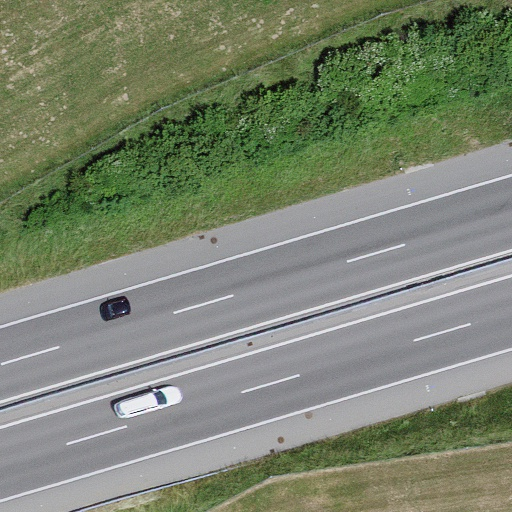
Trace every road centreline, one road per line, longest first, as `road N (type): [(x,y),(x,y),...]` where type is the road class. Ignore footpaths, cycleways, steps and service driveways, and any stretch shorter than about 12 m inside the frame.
road 1 (motorway): [(511,211),(0,364)]
road 2 (motorway): [(0,463),(511,311)]
